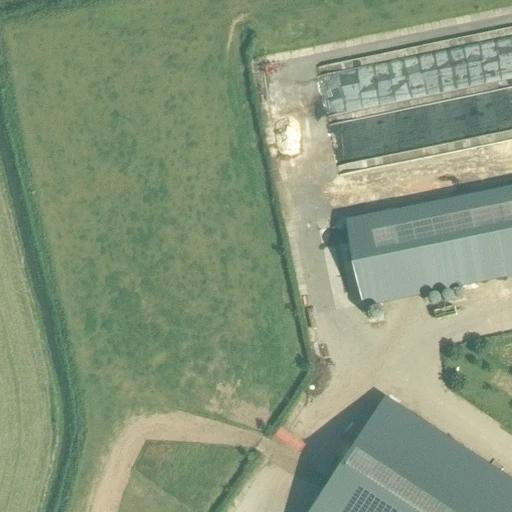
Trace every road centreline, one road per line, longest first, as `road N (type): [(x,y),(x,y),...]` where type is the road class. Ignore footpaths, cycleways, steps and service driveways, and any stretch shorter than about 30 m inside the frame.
road 1 (unknown): [(371,350),(284,445),(254,511)]
road 2 (unknown): [(371,350),(421,326),(511,307)]
road 3 (unknown): [(511,453),(410,388)]
